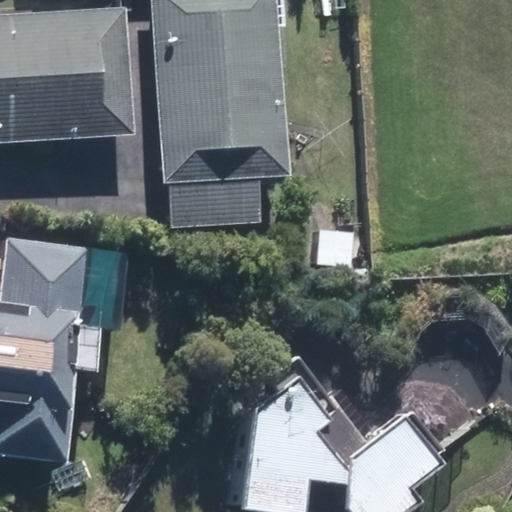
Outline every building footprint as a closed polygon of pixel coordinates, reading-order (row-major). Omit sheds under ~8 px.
[(246,229),(244,185),(272,184),(263,0),(140,0),(150,190),(155,189),(158,233),(246,229)] [(114,14),(0,20),(0,148),(121,142),(114,14)] [(363,233),(304,228),(300,267),(359,272),(363,233)] [(0,467),(44,473),(73,254),(0,244),(0,467)] [(346,457),(304,390),(248,425),(231,422),(219,511),(276,511),(281,478),(302,511),(375,511),(379,510),(373,499),(407,476),(378,434),(346,457)] [(134,438),(94,418),(66,475),(106,495),(134,438)]
